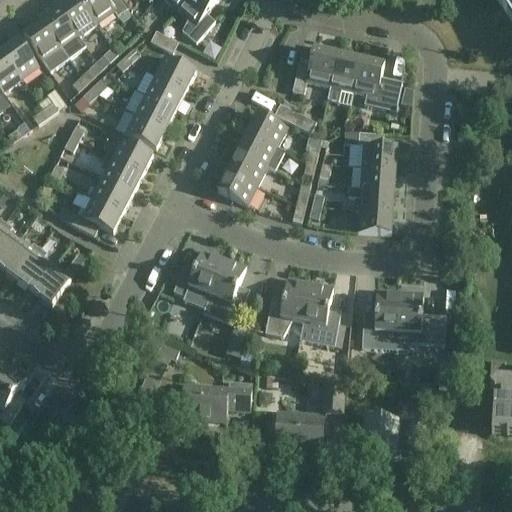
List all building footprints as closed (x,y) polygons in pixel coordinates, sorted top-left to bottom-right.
[(78,0),(77,1),(97,29),(114,16),(118,20),(128,13),(118,0),(78,0)] [(160,0),(178,15),(189,0),(160,0)] [(189,0),(178,15),(188,24),(183,35),(187,39),(197,47),(216,25),(207,18),(221,1),(219,0),(189,0)] [(511,0),(492,0),(505,16),(511,27),(511,0)] [(77,1),(59,14),(79,41),(97,29),(77,1)] [(79,41),(59,14),(42,26),(62,54),(79,41)] [(62,54),(42,26),(24,39),(52,78),(70,65),(62,54)] [(157,35),(152,46),(165,53),(173,57),(179,47),(157,35)] [(19,43),(1,56),(21,84),(39,71),(19,43)] [(330,92),(338,58),(335,57),(336,54),(315,49),(311,70),(299,67),(293,96),(304,99),(307,86),(330,92)] [(119,58),(115,53),(113,51),(104,60),(110,66),(119,58)] [(126,61),(133,69),(141,61),(134,54),(126,61)] [(338,58),(330,92),(331,92),(328,104),(339,106),(342,94),(353,97),(361,63),(352,61),(353,57),(342,55),(341,58),(338,58)] [(1,56),(0,56),(0,91),(4,97),(21,84),(1,56)] [(155,80),(186,97),(197,77),(165,60),(155,80)] [(364,64),(361,63),(353,97),(367,100),(365,109),(396,116),(403,86),(382,82),(385,65),(365,60),(364,64)] [(133,69),(126,61),(117,70),(124,77),(133,69)] [(90,72),(81,81),(87,88),(96,79),(90,72)] [(186,97),(155,80),(145,99),(176,116),(186,97)] [(87,88),(81,81),(72,89),(79,96),(87,88)] [(101,85),(92,93),(99,101),(108,92),(101,85)] [(99,101),(92,93),(84,101),(91,108),(99,101)] [(403,107),(412,108),(413,94),(406,93),(403,107)] [(176,116),(145,99),(135,119),(166,135),(176,116)] [(43,114),(48,122),(59,115),(53,107),(43,114)] [(282,108),(276,119),(297,130),(312,138),(318,127),(303,119),(282,108)] [(48,122),(43,114),(33,122),(39,129),(48,122)] [(258,117),(248,136),(278,152),(288,132),(258,117)] [(166,135),(135,119),(125,138),(156,154),(166,135)] [(76,131),(70,143),(81,148),(87,136),(76,131)] [(18,133),(8,141),(12,148),(23,140),(18,133)] [(278,152),(248,136),(238,155),(268,171),(276,175),(286,156),(278,152)] [(362,171),(396,173),(398,151),(384,150),(384,138),(346,136),(345,148),(358,149),(364,149),(362,171)] [(81,148),(70,143),(65,153),(76,158),(81,148)] [(122,144),(112,164),(143,180),(154,160),(122,144)] [(238,155),(228,175),(258,190),(268,171),(238,155)] [(308,166),(317,168),(319,159),(310,157),(308,166)] [(143,180),(112,164),(102,182),(134,199),(143,180)] [(317,168),(308,166),(305,181),(314,183),(317,168)] [(323,167),(318,189),(327,190),(332,169),(323,167)] [(66,174),(55,168),(49,181),(60,186),(66,174)] [(362,171),(361,192),(395,194),(396,173),(362,171)] [(258,190),(228,175),(218,194),(248,210),(258,190)] [(79,201),(84,188),(64,181),(60,194),(79,201)] [(134,199),(102,182),(92,203),(123,219),(134,199)] [(395,194),(361,192),(360,214),(393,216),(395,194)] [(299,197),(297,208),(306,210),(308,199),(299,197)] [(313,210),(322,212),(325,201),(316,199),(313,210)] [(123,219),(92,203),(82,221),(77,218),(69,214),(65,212),(59,222),(65,226),(95,241),(100,231),(113,237),(123,219)] [(332,204),(332,238),(347,238),(346,204),(332,204)] [(253,207),(248,223),(257,226),(262,209),(253,207)] [(73,208),(69,214),(77,218),(81,211),(73,208)] [(306,210),(297,208),(292,225),(302,228),(306,210)] [(322,212),(313,210),(310,224),(319,226),(322,212)] [(393,216),(360,214),(358,236),(392,238),(393,216)] [(13,232),(6,227),(0,235),(0,268),(20,243),(10,236),(13,232)] [(20,243),(0,268),(0,270),(18,284),(42,253),(34,247),(31,251),(20,243)] [(42,253),(18,284),(34,296),(55,270),(44,262),(47,257),(42,253)] [(211,299),(224,265),(218,263),(220,260),(203,253),(194,277),(183,272),(174,296),(193,304),(200,295),(211,299)] [(281,274),(283,265),(264,260),(262,270),(281,274)] [(224,265),(211,299),(204,316),(237,329),(238,327),(249,298),(238,294),(247,271),(231,264),(230,267),(224,265)] [(65,277),(55,270),(34,296),(52,310),(76,278),(68,273),(65,277)] [(303,326),(309,290),(305,289),(305,286),(288,283),(283,307),(272,305),(266,338),(284,341),(293,324),(303,326)] [(309,290),(303,326),(299,344),(317,347),(335,351),(335,350),(342,351),(347,328),(339,327),(341,318),(329,316),(334,291),(317,288),(317,291),(309,290)] [(397,354),(400,299),(394,299),(394,296),(377,295),(376,320),(364,319),(362,353),(397,354)] [(400,299),(397,354),(407,355),(412,347),(445,349),(447,324),(423,322),(424,297),(407,297),(407,299),(400,299)] [(226,358),(241,362),(242,363),(244,357),(251,331),(238,327),(237,329),(235,328),(226,358)] [(161,342),(157,354),(176,361),(180,350),(161,342)] [(11,373),(6,369),(0,378),(0,409),(5,413),(0,421),(0,422),(10,429),(24,407),(14,401),(27,380),(13,371),(11,373)] [(495,383),(490,388),(495,394),(492,434),(511,435),(511,374),(498,374),(498,375),(498,382),(496,382),(495,383)] [(184,389),(182,418),(187,424),(227,426),(228,414),(251,415),(253,388),(229,386),(229,392),(184,389)] [(324,387),(323,415),(343,416),(344,390),(324,387)] [(278,417),(276,451),(323,453),(325,420),(278,417)] [(367,421),(365,456),(369,456),(372,460),(380,460),(384,457),(396,458),(396,454),(410,455),(410,456),(425,457),(426,425),(411,424),(411,425),(398,424),(398,423),(367,421)]
